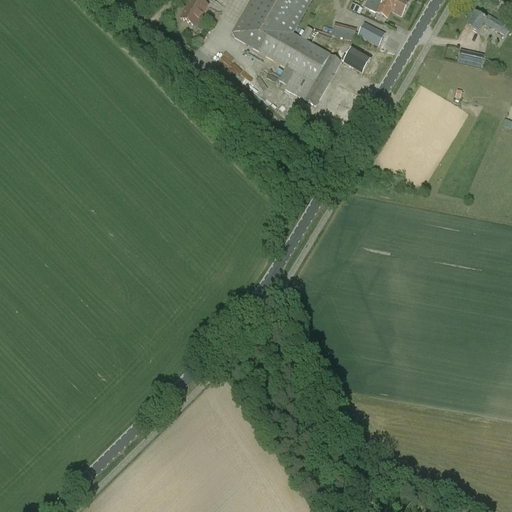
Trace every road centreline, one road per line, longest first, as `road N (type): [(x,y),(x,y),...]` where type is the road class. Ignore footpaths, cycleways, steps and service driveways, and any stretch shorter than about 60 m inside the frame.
road 1 (secondary): [(51,511),(214,351),(329,178)]
road 2 (unclassified): [(329,178),(118,0)]
road 3 (track): [(377,511),(281,290)]
road 4 (secondary): [(329,178),(437,0)]
